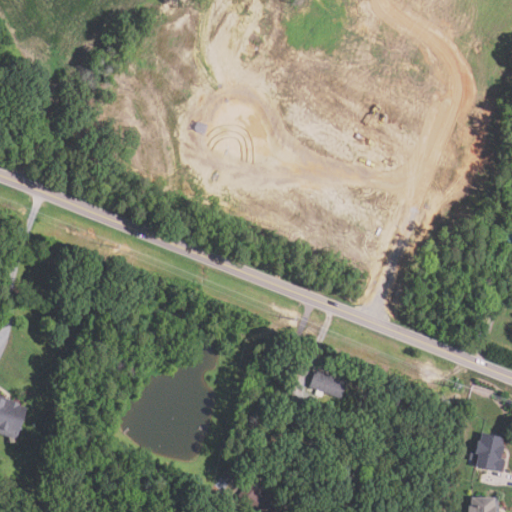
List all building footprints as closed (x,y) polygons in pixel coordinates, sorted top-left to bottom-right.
[(511,229),(503,225),(507,217),(511,219),(511,229)] [(344,381),(338,398),(307,387),(313,370),(344,381)] [(14,438),(0,433),(0,396),(18,403),(18,405),(25,408),(14,438)] [(500,472),(473,467),(474,461),(468,459),(469,451),(472,451),(475,439),(478,440),(480,432),(501,436),(500,444),(502,444),(500,458),(503,459),(500,472)] [(291,511),(253,511),(236,499),(250,481),(261,490),(259,493),(264,496),(268,490),(294,509),(291,511)] [(227,511),(217,511),(220,508),(216,505),(224,495),(228,499),(226,502),(231,507),(227,511)] [(465,511),(465,505),(468,505),(469,497),(497,498),(496,511),(465,511)]
